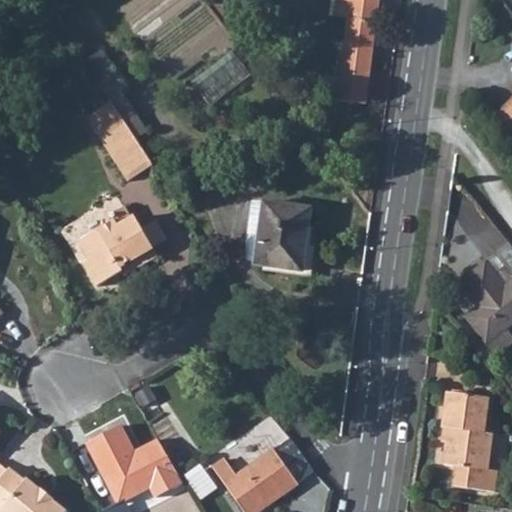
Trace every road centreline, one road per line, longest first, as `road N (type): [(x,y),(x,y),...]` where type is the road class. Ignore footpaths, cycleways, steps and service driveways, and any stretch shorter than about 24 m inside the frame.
road 1 (residential): [(364,479),(433,0)]
road 2 (residential): [(364,479),(347,473),(307,432),(244,343),(217,325),(188,327),(115,374),(67,376)]
